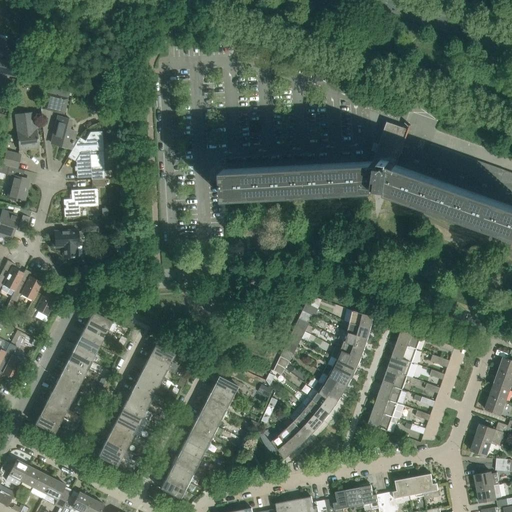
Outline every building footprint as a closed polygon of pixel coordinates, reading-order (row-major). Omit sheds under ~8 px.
[(0,72),(18,78),(21,64),(1,59),(0,63),(0,72)] [(44,86),(43,92),(41,99),(40,108),(63,114),(67,98),(69,93),(44,86)] [(17,133),(19,150),(39,147),(36,130),(33,112),(15,114),(18,132),(17,133)] [(71,120),(58,116),(51,142),(58,144),(58,142),(63,143),(62,146),(71,148),(75,131),(68,130),(71,120)] [(387,121),(373,161),(223,169),(225,196),(375,188),(375,189),(386,193),(387,190),(511,233),(511,172),(431,144),(428,152),(404,144),(411,125),(410,125),(408,129),(387,121)] [(77,140),(68,157),(76,161),(76,166),(77,166),(77,170),(76,170),(77,178),(91,177),(91,179),(104,178),(103,151),(102,131),(90,132),(85,141),(79,137),(77,140)] [(17,168),(21,155),(5,151),(2,164),(8,166),(17,168)] [(0,172),(6,174),(8,166),(2,164),(0,163),(0,172)] [(24,170),(17,168),(8,166),(6,174),(12,176),(7,197),(18,200),(18,201),(20,202),(21,200),(24,201),(28,185),(26,185),(27,179),(22,178),(24,170)] [(104,178),(91,179),(92,186),(105,185),(104,178)] [(71,190),(71,199),(63,199),(64,217),(79,216),(79,207),(98,205),(97,188),(71,190)] [(3,237),(11,239),(14,229),(24,232),(29,217),(22,215),(21,217),(18,216),(18,215),(2,210),(0,214),(0,240),(2,241),(3,237)] [(81,231),(97,230),(97,221),(81,222),(81,231)] [(247,240),(248,248),(256,248),(264,255),(264,254),(267,254),(267,258),(266,228),(238,229),(236,229),(236,230),(240,230),(240,232),(240,233),(247,240)] [(77,230),(54,231),(55,247),(63,247),(63,257),(76,256),(75,246),(78,246),(77,230)] [(10,299),(23,272),(12,267),(14,263),(7,260),(0,273),(0,290),(3,285),(14,290),(10,299)] [(24,313),(25,314),(41,282),(30,276),(32,273),(25,269),(23,272),(10,299),(16,302),(21,294),(32,300),(24,313)] [(41,282),(25,314),(32,317),(36,309),(47,315),(57,296),(56,296),(45,291),(47,287),(41,284),(42,281),(41,282)] [(308,299),(306,303),(312,305),(316,297),(310,295),(309,299),(308,299)] [(306,303),(303,310),(312,315),(315,316),(318,309),(312,305),(306,303)] [(347,308),(343,321),(350,322),(371,328),(372,323),(374,318),(374,316),(353,310),(347,308)] [(299,318),(304,321),(308,322),(312,315),(303,310),(301,314),(299,318)] [(92,311),(88,319),(112,332),(117,323),(112,321),(92,311)] [(16,316),(13,321),(19,324),(22,319),(16,316)] [(88,319),(84,327),(104,337),(108,340),(112,332),(88,319)] [(350,322),(347,332),(368,338),(370,333),(371,328),(350,322)] [(297,336),(301,338),(305,330),(295,326),(292,333),(297,336)] [(84,327),(80,335),(100,345),(104,337),(84,327)] [(402,328),(397,342),(417,349),(422,335),(402,328)] [(339,339),(344,341),(365,348),(367,343),(368,338),(347,332),(342,330),(339,339)] [(297,346),(301,338),(297,336),(292,333),(288,341),(293,343),(297,346)] [(100,345),(80,335),(76,343),(95,353),(100,345)] [(288,341),(284,348),(290,351),(294,354),(296,349),(297,346),(293,343),(288,341)] [(344,341),(341,350),(361,358),(363,353),(365,348),(344,341)] [(412,362),(417,349),(397,342),(392,355),(412,362)] [(455,346),(441,342),(439,347),(453,352),(455,346)] [(0,361),(10,343),(9,343),(5,351),(0,348),(0,361)] [(10,343),(0,361),(0,375),(1,376),(3,373),(14,378),(14,379),(23,363),(24,361),(12,355),(16,346),(10,343)] [(76,343),(72,351),(91,361),(95,353),(76,343)] [(155,343),(151,351),(171,362),(178,366),(183,357),(175,353),(155,343)] [(284,348),(281,356),(286,359),(290,361),(294,354),(290,351),(284,348)] [(332,356),(337,358),(357,368),(359,363),(361,358),(341,350),(336,348),(332,356)] [(91,361),(72,351),(68,359),(87,369),(91,361)] [(151,351),(147,359),(167,370),(166,370),(174,374),(178,366),(171,362),(151,351)] [(430,361),(447,367),(450,360),(433,354),(430,361)] [(407,376),(412,362),(392,355),(387,369),(407,376)] [(285,368),(290,361),(286,359),(281,356),(277,364),(282,366),(285,368)] [(511,359),(503,357),(499,370),(511,374),(511,359)] [(337,358),(333,367),(352,377),(355,372),(357,368),(337,358)] [(68,359),(63,367),(83,377),(87,369),(68,359)] [(167,370),(147,359),(143,367),(162,378),(166,370),(167,370)] [(274,370),(273,371),(279,373),(281,375),(285,368),(282,366),(277,364),(274,370)] [(327,364),(323,372),(327,375),(347,386),(350,382),(352,377),(333,367),(327,364)] [(83,377),(63,367),(59,375),(79,385),(83,377)] [(167,380),(162,378),(143,367),(139,375),(158,386),(162,388),(167,380)] [(387,369),(382,382),(402,389),(407,376),(387,369)] [(430,375),(443,380),(445,374),(432,369),(430,375)] [(494,383),(510,388),(511,381),(511,374),(499,370),(494,383)] [(323,372),(318,380),(342,395),(345,391),(347,386),(327,375),(323,372)] [(59,375),(55,383),(75,393),(79,385),(59,375)] [(158,386),(139,375),(135,383),(154,393),(158,386)] [(214,384),(233,394),(238,386),(218,375),(214,384)] [(101,386),(105,378),(101,376),(97,384),(101,386)] [(182,388),(185,381),(179,377),(176,385),(182,388)] [(318,380),(313,388),(336,404),(339,400),(342,395),(318,380)] [(382,382),(378,396),(397,403),(402,389),(382,382)] [(75,393),(55,383),(51,391),(71,401),(75,393)] [(159,396),(154,393),(135,383),(130,391),(150,402),(155,404),(159,396)] [(425,389),(438,394),(440,387),(427,383),(425,389)] [(490,395),(505,401),(510,388),(494,383),(490,395)] [(101,386),(97,384),(93,392),(97,395),(101,386)] [(214,384),(210,392),(229,402),(233,394),(214,384)] [(267,387),(263,395),(268,398),(272,390),(267,387)] [(333,409),(336,404),(313,388),(308,396),(312,399),(330,413),(333,409)] [(51,391),(47,399),(67,409),(71,401),(51,391)] [(150,402),(130,391),(126,399),(146,410),(150,402)] [(93,403),(94,401),(97,395),(93,392),(89,400),(93,403)] [(225,410),(229,402),(210,392),(205,400),(225,410)] [(485,409),(501,414),(505,401),(490,395),(485,409)] [(308,396),(302,403),(323,421),(330,413),(312,399),(308,396)] [(378,396),(373,410),(393,417),(397,403),(378,396)] [(420,402),(433,407),(435,401),(422,396),(420,402)] [(67,409),(47,399),(43,407),(62,417),(67,409)] [(142,417),(146,410),(126,399),(122,407),(142,417)] [(205,400),(201,408),(221,418),(225,410),(205,400)] [(302,403),(296,410),(317,429),(320,425),(323,421),(302,403)] [(43,407),(39,415),(58,425),(62,417),(43,407)] [(122,407),(118,415),(138,425),(142,417),(122,407)] [(217,426),(221,418),(201,408),(197,416),(217,426)] [(296,410),(289,417),(294,421),(309,437),(313,433),(317,429),(296,410)] [(388,430),(393,417),(373,410),(368,423),(388,430)] [(415,416),(428,420),(430,415),(417,410),(415,416)] [(58,425),(39,415),(34,424),(54,434),(58,425)] [(138,425),(118,415),(114,423),(134,433),(138,425)] [(197,416),(193,424),(213,434),(217,426),(197,416)] [(294,421),(287,428),(302,444),(306,440),(309,437),(294,421)] [(496,429),(480,424),(475,436),(491,442),(499,445),(504,430),(511,433),(511,426),(508,425),(498,421),(496,429)] [(114,423),(110,431),(129,441),(134,433),(114,423)] [(209,442),(213,434),(193,424),(189,432),(209,442)] [(410,429),(424,434),(426,428),(412,424),(410,429)] [(287,428),(280,434),(294,451),(298,447),(302,444),(287,428)] [(272,451),(275,453),(277,447),(285,458),(290,454),(294,451),(280,434),(274,439),(267,429),(261,434),(261,436),(262,437),(263,440),(265,442),(266,445),(268,447),(270,449),(272,451)] [(129,441),(110,431),(106,439),(125,449),(129,441)] [(189,432),(185,440),(205,450),(209,442),(189,432)] [(475,436),(471,450),(486,455),(491,442),(475,436)] [(125,449),(106,439),(102,447),(121,458),(125,460),(130,452),(125,449)] [(244,451),(248,442),(243,439),(238,448),(244,451)] [(143,448),(147,451),(152,443),(147,440),(143,448)] [(200,458),(205,450),(185,440),(181,448),(200,458)] [(121,458),(102,447),(97,456),(117,466),(121,458)] [(181,448),(177,456),(196,466),(200,458),(181,448)] [(135,465),(139,467),(143,458),(139,456),(135,465)] [(192,474),(196,466),(177,456),(172,464),(192,474)] [(9,474),(21,481),(29,466),(16,459),(9,474)] [(172,464),(168,472),(188,482),(192,474),(172,464)] [(33,487),(41,472),(29,466),(21,481),(33,487)] [(33,487),(30,492),(43,498),(53,478),(41,472),(33,487)] [(184,490),(188,482),(168,472),(164,480),(184,490)] [(474,475),(477,488),(493,485),(491,472),(474,475)] [(419,476),(423,496),(424,499),(429,498),(439,496),(436,478),(435,478),(435,479),(432,479),(430,473),(430,474),(419,476)] [(419,476),(406,479),(409,495),(416,494),(417,497),(423,496),(419,476)] [(53,478),(43,498),(46,500),(62,508),(63,505),(69,493),(62,489),(64,486),(65,484),(53,478)] [(394,492),(385,494),(388,511),(395,511),(398,510),(397,504),(404,503),(402,496),(409,495),(406,479),(396,480),(397,486),(393,487),(393,486),(394,492)] [(184,490),(164,480),(160,488),(180,498),(184,490)] [(370,483),(360,485),(361,487),(364,507),(365,510),(379,508),(379,511),(388,511),(385,494),(377,495),(376,489),(375,489),(375,490),(372,490),(370,483)] [(496,499),(493,485),(477,488),(479,502),(496,499)] [(361,487),(346,490),(349,507),(357,505),(357,508),(364,507),(361,487)] [(1,489),(0,490),(0,495),(11,501),(13,496),(1,489)] [(325,501),(326,511),(343,511),(343,508),(349,507),(346,490),(337,492),(337,491),(336,491),(337,497),(334,498),(334,497),(333,498),(333,499),(331,500),(325,501)] [(68,511),(70,509),(71,509),(72,507),(82,511),(84,511),(92,498),(79,491),(78,493),(75,499),(70,496),(69,496),(64,505),(63,505),(62,508),(59,511),(68,511)] [(0,502),(8,506),(11,501),(0,495),(0,502)] [(326,511),(325,501),(319,502),(318,502),(316,503),(316,501),(312,502),(311,496),(310,496),(310,497),(300,499),(302,511),(326,511)] [(99,511),(104,504),(92,498),(84,511),(99,511)] [(302,511),(300,499),(286,501),(288,511),(302,511)] [(265,511),(288,511),(286,501),(277,503),(277,502),(276,502),(278,509),(274,509),(265,511)]
